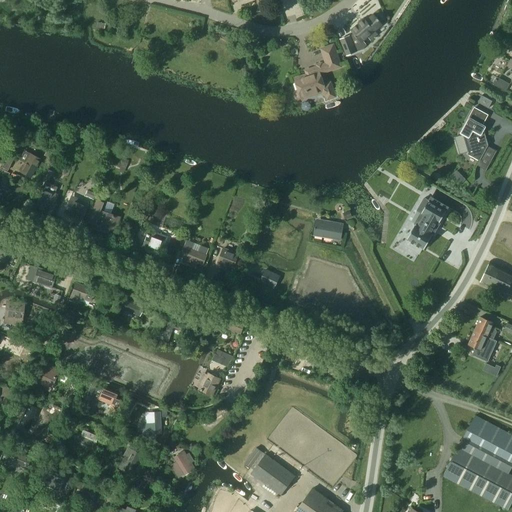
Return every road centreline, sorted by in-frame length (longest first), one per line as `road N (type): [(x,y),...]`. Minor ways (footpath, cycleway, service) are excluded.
road 1 (unclassified): [(391,375),(0,221)]
road 2 (tertiary): [(391,375),(462,287),(511,179)]
road 3 (tertiary): [(208,15),(284,34),(317,27),(350,0)]
road 4 (tertiary): [(365,511),(391,375)]
